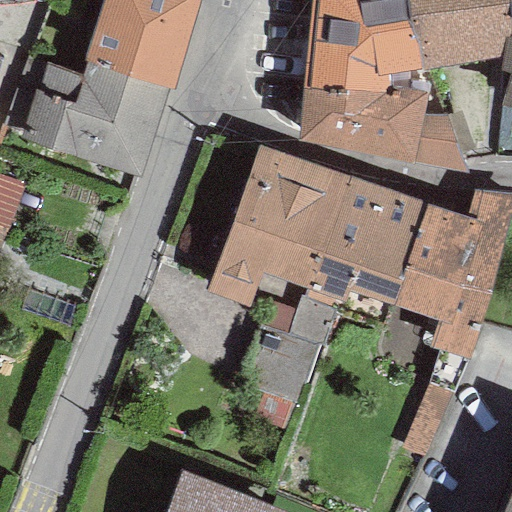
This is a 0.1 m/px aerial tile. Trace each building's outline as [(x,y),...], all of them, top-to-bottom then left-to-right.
[(136,161),(185,0),(111,0),(77,103),(42,91),(30,126),(136,161)] [(511,0),(318,0),(306,126),(456,156),(442,115),(411,110),(414,94),(377,89),(383,53),(422,54),(507,36),(505,60),(511,62),(511,84),(509,94),(511,94),(511,0)] [(336,175),(260,148),(218,265),(250,277),(257,256),(339,286),(346,269),(443,303),(436,336),(467,347),(508,194),(480,192),(469,222),(410,201),(336,175)] [(0,244),(23,183),(0,173),(0,244)] [(294,402),(318,343),(262,321),(239,380),(294,402)] [(270,511),(273,505),(184,468),(168,511),(270,511)] [(321,511),(277,494),(270,511),(321,511)]
